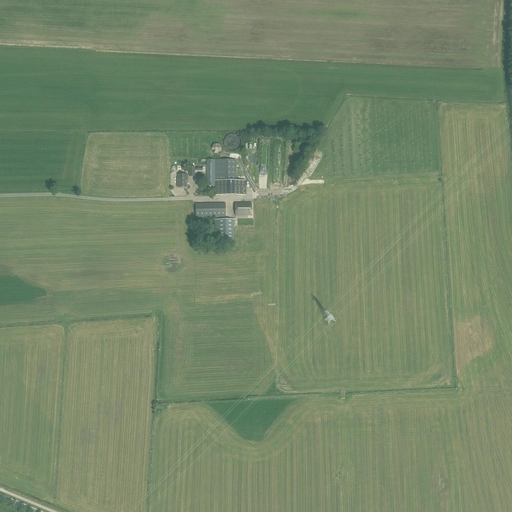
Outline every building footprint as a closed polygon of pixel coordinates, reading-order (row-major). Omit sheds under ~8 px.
[(220,142),(211,147),(213,153),(223,148),(220,142)] [(207,180),(207,185),(215,185),(214,159),(206,159),(206,178),(207,180)] [(236,159),(215,159),(215,194),(246,194),(246,180),(236,180),(236,159)] [(188,175),(178,175),(178,179),(177,179),(177,187),(187,187),(186,182),(188,182),(188,175)] [(196,217),(226,216),(225,203),(196,204),(196,217)] [(235,215),(251,215),(251,203),(235,203),(235,215)] [(234,243),(234,219),(217,219),(217,243),(234,243)]
